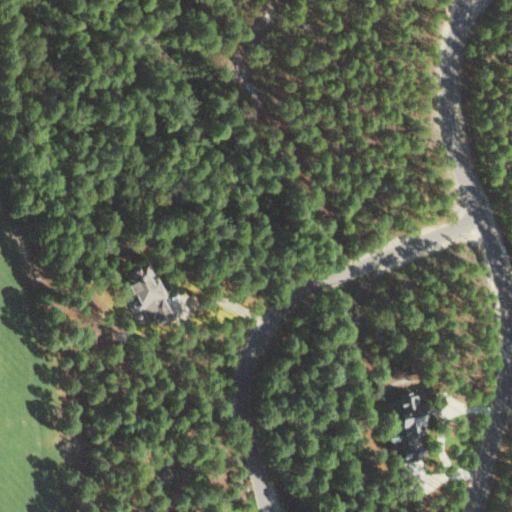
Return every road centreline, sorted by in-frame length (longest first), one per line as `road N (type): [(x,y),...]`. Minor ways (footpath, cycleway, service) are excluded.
road 1 (residential): [(461,0),(445,98),(505,340),(503,387),(461,511)]
road 2 (residential): [(477,220),(335,274),(263,320),(234,409),(258,511)]
